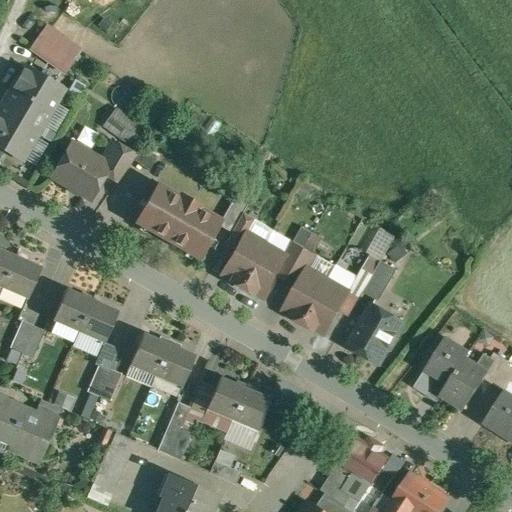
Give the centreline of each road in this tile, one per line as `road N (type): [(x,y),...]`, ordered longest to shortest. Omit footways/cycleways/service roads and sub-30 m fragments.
road 1 (residential): [(344,387),(0,208)]
road 2 (residential): [(511,494),(344,387)]
road 3 (residential): [(258,511),(344,387)]
